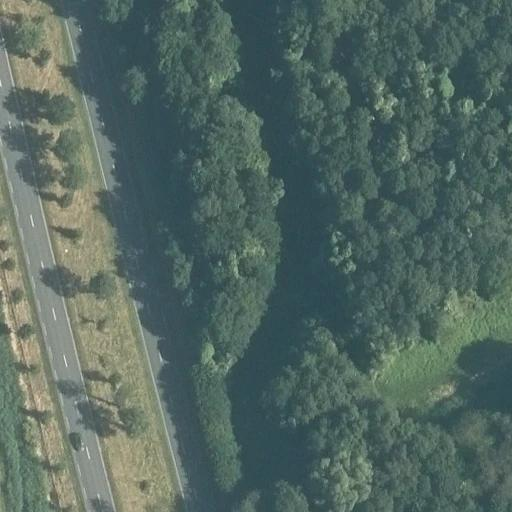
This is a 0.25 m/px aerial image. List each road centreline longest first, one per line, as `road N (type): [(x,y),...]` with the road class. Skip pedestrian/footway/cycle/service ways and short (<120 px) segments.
road 1 (primary): [(200,511),(73,0)]
road 2 (primary): [(0,108),(103,511)]
